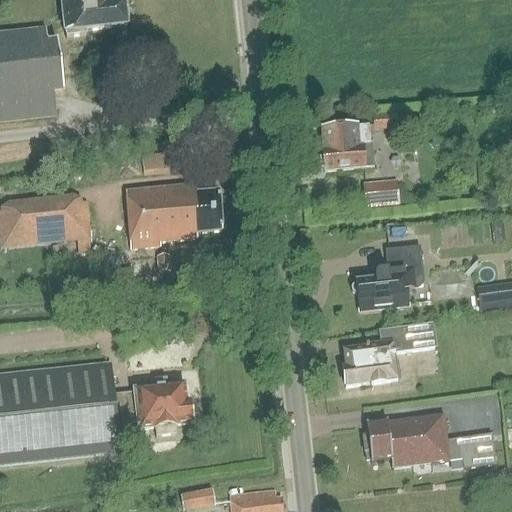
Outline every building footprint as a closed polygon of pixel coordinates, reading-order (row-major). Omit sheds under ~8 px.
[(61,0),(66,40),(86,38),(85,34),(125,30),(125,29),(128,24),(128,19),(127,14),(123,10),(123,9),(122,9),(121,0),(61,0)] [(53,95),(63,94),(57,44),(47,45),(45,31),(0,35),(0,123),(55,118),(53,95)] [(324,155),(322,155),(323,174),(372,169),(371,152),(370,152),(369,140),(368,129),(322,133),(324,155)] [(143,178),(183,174),(181,155),(141,159),(143,178)] [(399,208),(396,183),(363,186),(366,211),(399,208)] [(196,236),(221,234),(218,195),(197,196),(190,187),(124,194),(129,252),(160,249),(159,245),(196,242),(196,236)] [(0,211),(0,253),(76,245),(78,257),(90,256),(89,243),(91,243),(86,205),(75,206),(74,203),(0,211)] [(373,284),(355,286),(357,297),(359,315),(409,309),(407,292),(415,291),(413,273),(420,264),(419,250),(385,253),(387,274),(372,276),(373,284)] [(158,274),(171,272),(169,257),(167,257),(156,258),(158,274)] [(125,290),(135,289),(133,271),(123,272),(125,290)] [(511,290),(491,293),(492,309),(511,307),(511,290)] [(434,352),(432,339),(431,326),(379,333),(380,346),(364,348),(364,350),(342,353),(344,370),(342,370),(344,390),(397,383),(393,357),(434,352)] [(110,365),(0,377),(0,468),(120,455),(119,448),(140,445),(139,432),(155,431),(156,439),(176,437),(175,428),(192,427),(189,405),(186,406),(184,387),(133,393),(133,395),(113,397),(110,365)] [(368,445),(363,446),(365,462),(370,461),(371,465),(390,463),(391,471),(413,468),(412,460),(429,458),(430,466),(449,463),(447,442),(443,416),(387,424),(387,422),(365,425),(368,445)] [(197,511),(213,509),(210,492),(179,498),(181,511),(197,511)] [(283,511),(282,500),(276,501),(275,494),(230,500),(231,511),(283,511)]
